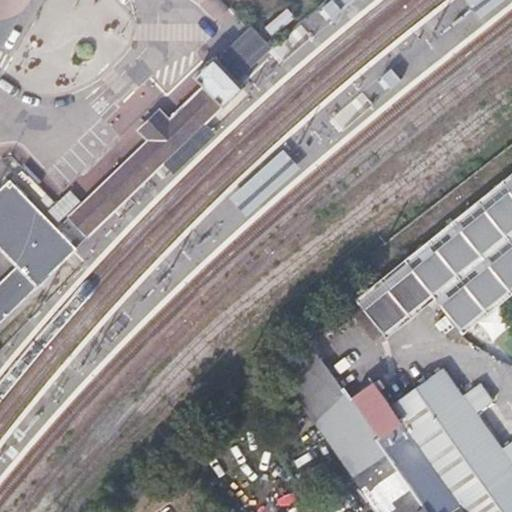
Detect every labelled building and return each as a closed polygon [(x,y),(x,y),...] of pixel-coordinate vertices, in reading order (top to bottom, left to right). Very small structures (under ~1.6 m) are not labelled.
[(330,0),(322,6),(329,14),(333,20),(345,10),(349,7),(357,0),(330,0)] [(466,0),(481,19),(506,0),(466,0)] [(271,48),(255,31),(239,47),(223,61),(231,70),(238,78),(254,63),(269,49),(271,48)] [(156,173),(164,165),(167,163),(172,158),(180,151),(191,141),(199,133),(207,125),(245,89),(243,87),(236,80),(218,61),(197,81),(202,87),(177,110),(171,116),(163,107),(149,120),(137,131),(147,141),(82,202),(67,217),(87,238),(117,210),(130,198),(156,173)] [(391,90),(403,80),(393,68),(381,78),(386,84),(391,90)] [(167,163),(164,165),(168,169),(174,175),(181,168),(200,150),(216,134),(210,129),(207,125),(199,133),(191,141),(180,151),(172,158),(167,163)] [(247,217),(301,169),(285,151),(231,199),(247,217)] [(462,335),(511,294),(511,173),(409,255),(357,298),(388,337),(435,301),(462,335)] [(77,250),(44,215),(11,180),(0,190),(0,249),(17,267),(0,283),(0,324),(74,253),(77,250)] [(350,312),(377,341),(385,334),(358,305),(350,312)] [(511,511),(511,440),(499,450),(445,377),(396,412),(374,382),(350,399),(307,338),(277,368),(379,511),(511,511)]
